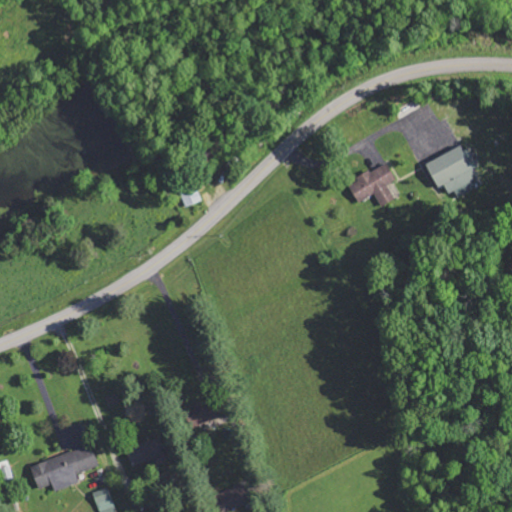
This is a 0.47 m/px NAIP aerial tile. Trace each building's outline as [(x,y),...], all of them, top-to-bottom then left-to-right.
[(427,164),(440,188),(445,185),(450,194),(456,190),(460,197),(483,185),(461,146),(427,164)] [(349,183),(359,203),(375,194),(382,207),(396,199),(389,185),(398,180),(388,163),(349,183)] [(203,201),(198,187),(182,193),(187,207),(203,201)] [(221,417),(214,398),(190,407),(197,427),(221,417)] [(127,451),(134,468),(166,454),(159,437),(127,451)] [(81,483),(78,474),(100,467),(93,446),(32,466),(39,489),(53,484),(56,491),(81,483)] [(225,511),(251,503),(245,485),(216,495),(222,511),(225,511)] [(100,511),(116,511),(109,488),(95,492),(100,511)]
